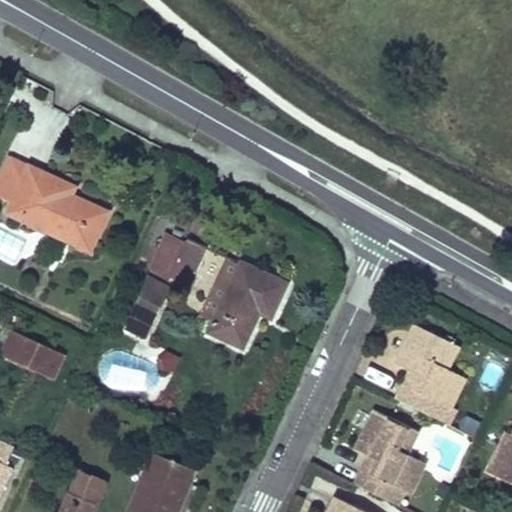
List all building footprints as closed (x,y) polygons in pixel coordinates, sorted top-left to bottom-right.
[(30,167),(9,212),(90,250),(107,212),(70,195),(74,187),(30,167)] [(186,287),(206,246),(189,238),(169,279),(174,281),(186,287)] [(214,320),(241,263),(229,257),(202,314),(214,320)] [(285,284),(241,263),(214,320),(209,331),(242,346),(256,317),(253,315),(256,310),(258,311),(270,317),(285,284)] [(170,288),(166,285),(148,277),(124,326),(147,337),(170,288)] [(419,374),(406,403),(449,424),(456,410),(451,407),(466,377),(449,368),(438,363),(449,340),(417,324),(397,364),(410,370),(419,374)] [(53,379),(64,354),(15,331),(4,356),(53,379)] [(461,345),(449,340),(438,363),(449,368),(461,345)] [(396,398),(406,403),(419,374),(410,370),(396,398)] [(362,468),(355,484),(397,504),(404,490),(410,493),(425,462),(408,454),(397,448),(408,425),(375,409),(356,449),(369,455),(378,460),(371,473),(362,468)] [(419,431),(408,425),(397,448),(408,454),(419,431)] [(511,432),(507,430),(487,470),(511,482),(511,432)] [(0,494),(21,449),(0,439),(0,494)] [(197,470),(153,451),(127,511),(128,511),(177,511),(181,505),(177,504),(186,483),(191,485),(197,470)] [(378,460),(369,455),(362,468),(371,473),(378,460)] [(322,465),(319,473),(343,484),(347,476),(322,465)] [(106,479),(81,467),(70,491),(94,502),(96,503),(106,479)] [(94,502),(70,491),(62,511),(91,511),(96,503),(94,502)] [(368,511),(336,496),(328,511),(368,511)]
